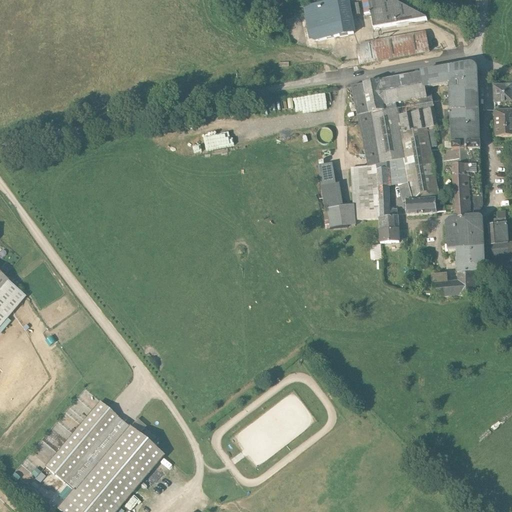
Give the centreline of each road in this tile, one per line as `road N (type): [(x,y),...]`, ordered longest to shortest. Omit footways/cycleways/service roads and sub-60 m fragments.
road 1 (track): [(0,186),(193,444),(200,470),(168,511)]
road 2 (unknown): [(341,76),(348,198)]
